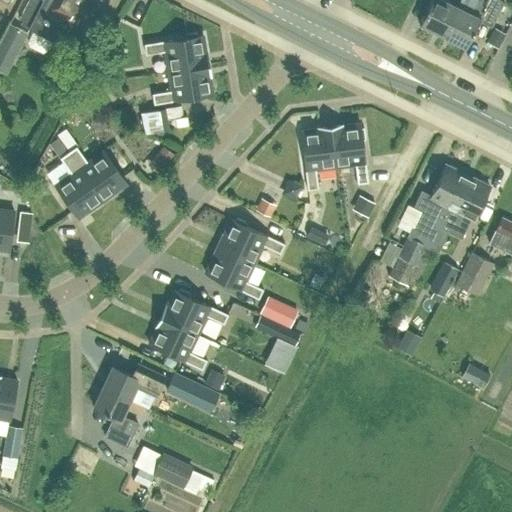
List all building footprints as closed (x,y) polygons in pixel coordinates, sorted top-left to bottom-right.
[(27,0),(19,18),(22,19),(20,24),(28,28),(28,27),(33,30),(27,42),(29,46),(41,52),(46,51),(51,39),(53,40),(62,21),(71,25),(74,20),(86,26),(98,0),(27,0)] [(442,36),(457,5),(446,0),(430,0),(419,24),(442,36)] [(459,0),(457,5),(442,36),(464,47),(478,20),(491,27),(504,1),(500,0),(459,0)] [(0,70),(6,73),(27,32),(9,23),(0,39),(0,70)] [(493,29),(486,41),(497,47),(504,36),(493,29)] [(167,70),(207,64),(202,34),(198,35),(197,32),(185,34),(186,37),(164,41),(164,40),(143,43),(145,54),(164,51),(167,70)] [(207,64),(167,70),(170,90),(151,93),(153,103),(174,100),(173,99),(212,93),(207,64)] [(99,110),(105,92),(81,88),(76,101),(99,110)] [(165,107),(141,111),(145,133),(169,129),(165,107)] [(330,126),(335,166),(353,163),(354,164),(357,183),(368,181),(365,161),(364,161),(361,139),(365,139),(363,127),(360,127),(359,122),(330,126)] [(315,168),(335,166),(330,126),(300,130),(305,168),(304,168),(307,189),(318,187),(315,168)] [(67,151),(102,200),(126,183),(103,150),(87,161),(76,145),(67,151)] [(163,145),(155,155),(166,164),(174,154),(163,145)] [(102,200),(67,151),(59,157),(70,173),(54,184),(78,217),(102,200)] [(447,230),(441,227),(467,175),(444,164),(429,195),(421,191),(413,207),(422,211),(414,228),(412,227),(388,275),(412,287),(429,254),(434,256),(439,247),(447,230)] [(441,227),(447,230),(449,232),(460,210),(474,217),(489,186),(467,175),(441,227)] [(367,190),(360,207),(375,213),(382,195),(367,190)] [(0,249),(8,250),(14,210),(0,208),(0,249)] [(19,211),(17,226),(29,227),(31,212),(19,211)] [(217,245),(254,262),(262,244),(279,253),(284,243),(265,234),(265,235),(245,225),(246,222),(236,217),(234,220),(230,218),(217,245)] [(511,222),(500,217),(488,242),(511,253),(511,222)] [(240,288),(240,289),(258,298),(263,288),(245,280),(254,262),(217,245),(204,272),(240,288)] [(493,263),(471,251),(455,283),(477,295),(493,263)] [(428,289),(443,296),(458,268),(444,260),(428,289)] [(161,316),(197,333),(206,315),(223,323),(228,313),(209,304),(209,305),(188,296),(190,293),(179,288),(178,291),(173,289),(161,316)] [(260,313),(290,326),(296,312),(267,298),(260,313)] [(294,344),(299,333),(259,315),(254,326),(294,344)] [(197,333),(161,316),(148,343),(184,359),(183,360),(202,369),(206,359),(189,351),(197,333)] [(405,335),(398,348),(410,354),(417,341),(405,335)] [(102,386),(129,398),(148,407),(153,394),(155,395),(164,375),(137,362),(131,375),(112,366),(102,386)] [(469,363),(462,377),(482,388),(490,374),(469,363)] [(171,378),(165,390),(198,404),(203,393),(205,388),(173,374),(171,378)] [(0,376),(0,417),(9,419),(16,379),(0,376)] [(121,415),(129,398),(102,386),(93,406),(113,416),(104,435),(126,445),(137,422),(121,415)] [(21,430),(7,427),(2,455),(16,457),(21,430)] [(87,439),(80,455),(97,462),(104,446),(87,439)] [(183,488),(192,466),(162,452),(152,473),(183,488)] [(16,457),(2,455),(0,465),(14,468),(16,457)] [(133,479),(147,485),(152,475),(138,468),(133,479)]
